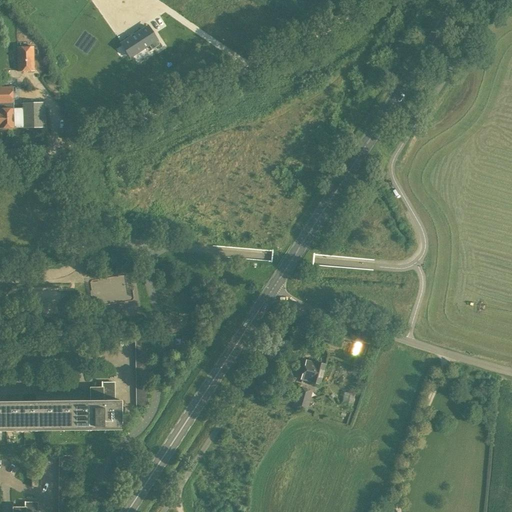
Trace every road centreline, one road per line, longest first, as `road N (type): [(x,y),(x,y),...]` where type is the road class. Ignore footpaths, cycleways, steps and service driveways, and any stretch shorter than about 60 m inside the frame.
road 1 (primary): [(272,289),(461,0)]
road 2 (track): [(56,150),(321,28),(359,0)]
road 3 (primary): [(127,511),(272,289)]
road 4 (unclassified): [(511,372),(315,311),(272,289)]
road 5 (track): [(179,511),(173,499),(301,306)]
road 6 (unclassified): [(75,242),(56,150),(0,147)]
road 7 (residential): [(0,382),(13,381),(26,358),(126,354)]
